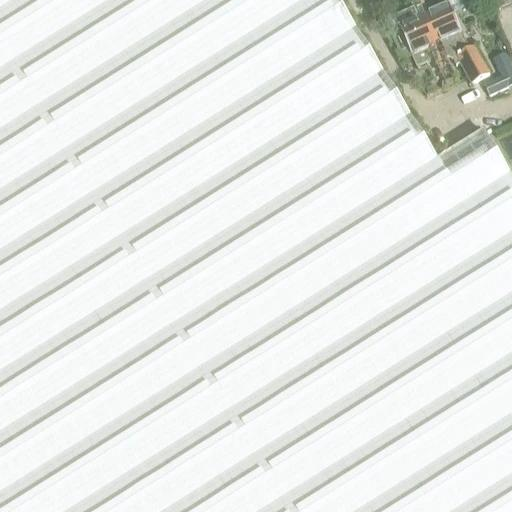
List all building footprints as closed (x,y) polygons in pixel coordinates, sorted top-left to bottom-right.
[(0,0),(0,511),(511,511),(511,171),(485,127),(442,156),(342,0),(0,0)] [(455,0),(450,2),(454,13),(473,6),(470,0),(455,0)] [(511,0),(493,0),(499,12),(511,6),(511,0)] [(412,10),(386,22),(387,23),(392,34),(398,31),(417,70),(431,63),(438,60),(444,57),(445,57),(425,16),(424,16),(418,3),(410,7),(412,10)] [(448,5),(425,16),(445,57),(444,57),(446,60),(452,62),(455,68),(460,66),(471,86),(473,86),(489,77),(474,50),(469,53),(448,5)] [(438,60),(431,63),(440,82),(445,91),(459,84),(446,60),(444,57),(438,60)] [(500,79),(483,87),(489,99),(511,88),(511,72),(504,57),(493,62),(500,78),(500,79)]
